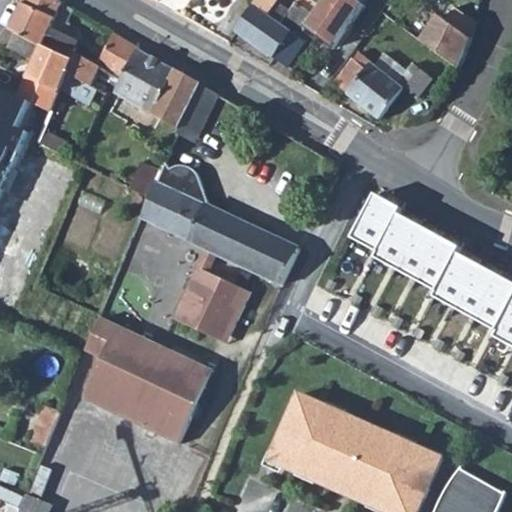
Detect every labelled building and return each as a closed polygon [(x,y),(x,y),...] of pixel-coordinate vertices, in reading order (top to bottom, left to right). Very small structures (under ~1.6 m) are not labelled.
[(17,33),(10,49),(37,63),(38,64),(46,48),(72,59),(76,54),(76,48),(49,36),(52,29),(63,4),(59,0),(25,0),(21,7),(10,30),(17,33)] [(258,0),(236,32),(274,59),(275,59),(288,68),(306,42),(292,33),(293,32),(282,24),(269,15),(278,2),(279,0),(258,0)] [(285,18),(286,19),(304,32),(307,28),(321,7),(311,0),(298,0),(290,11),(285,18)] [(325,0),(321,7),(307,28),(334,49),(365,6),(356,0),(325,0)] [(278,2),(269,15),(282,24),(286,19),(285,18),(290,11),(278,2)] [(440,16),(422,41),(460,69),(473,40),(477,23),(456,7),(447,20),(440,16)] [(52,29),(49,36),(76,48),(79,41),(52,29)] [(115,34),(98,65),(100,67),(124,81),(125,81),(140,50),(141,51),(142,50),(115,34)] [(28,81),(21,97),(21,99),(53,112),(62,90),(92,106),(100,90),(93,87),(100,67),(98,65),(76,54),(72,59),(46,48),(38,64),(37,63),(28,81)] [(124,81),(116,93),(182,130),(187,120),(203,85),(142,50),(141,51),(140,50),(125,81),(124,81)] [(348,95),(381,120),(406,89),(377,66),(360,53),(336,84),(348,94),(348,95)] [(377,66),(406,89),(416,77),(409,71),(386,54),(377,66)] [(416,77),(406,89),(418,99),(434,79),(415,64),(409,71),(416,77)] [(187,120),(203,128),(220,95),(203,85),(187,120)] [(0,127),(11,132),(12,129),(42,142),(46,130),(53,112),(21,99),(21,97),(0,89),(0,127)] [(42,142),(41,144),(63,155),(70,142),(46,130),(42,142)] [(142,218),(207,249),(217,254),(284,285),(301,249),(211,206),(199,176),(197,173),(195,171),(191,168),(187,167),(183,166),(179,166),(175,167),(172,169),(167,163),(151,199),(142,218)] [(16,164),(10,177),(24,183),(30,169),(16,164)] [(120,176),(113,173),(110,178),(117,181),(120,176)] [(372,193),(348,238),(375,250),(373,256),(433,289),(430,295),(494,330),(489,334),(511,346),(511,284),(454,252),(457,246),(395,212),(398,207),(372,193)] [(207,249),(193,279),(203,284),(209,272),(217,254),(207,249)] [(193,279),(174,319),(209,335),(215,323),(233,332),(252,292),(209,272),(203,284),(193,279)] [(102,319),(87,351),(103,359),(84,399),(181,444),(194,417),(185,413),(206,368),(102,319)] [(215,323),(209,335),(228,344),(233,332),(215,323)] [(206,368),(185,413),(194,417),(215,372),(206,368)] [(419,511),(443,458),(417,447),(415,450),(397,442),(398,438),(346,414),(344,418),(326,410),(327,406),(300,395),(271,460),(298,472),(300,468),(318,476),(317,480),(339,490),(340,487),(351,492),(350,495),(369,504),(371,500),(389,508),(387,511),(419,511)] [(46,404),(36,436),(50,440),(59,408),(46,404)] [(441,500),(435,511),(498,511),(499,510),(506,495),(461,469),(449,486),(441,500)] [(0,481),(0,495),(23,505),(27,495),(28,493),(0,481)] [(20,511),(50,511),(53,506),(27,495),(23,505),(20,511)]
